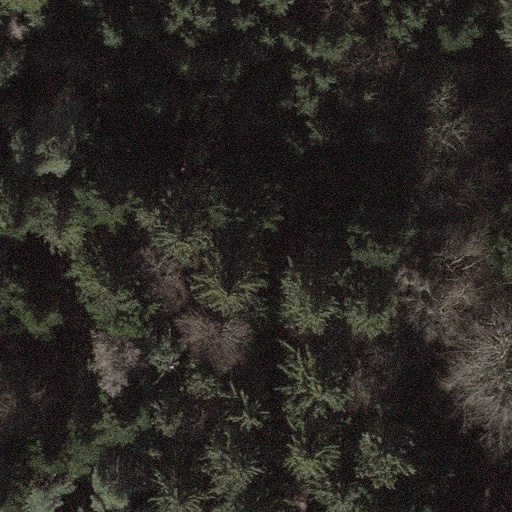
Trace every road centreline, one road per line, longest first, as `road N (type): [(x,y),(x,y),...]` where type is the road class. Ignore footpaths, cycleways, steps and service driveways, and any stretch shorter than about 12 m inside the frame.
road 1 (track): [(460,494),(499,270),(491,0)]
road 2 (track): [(0,459),(460,494)]
